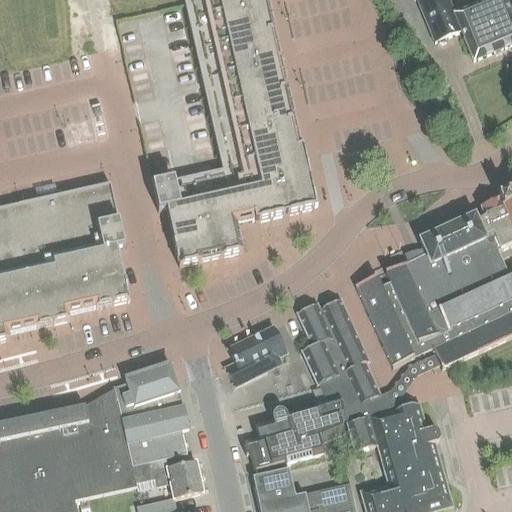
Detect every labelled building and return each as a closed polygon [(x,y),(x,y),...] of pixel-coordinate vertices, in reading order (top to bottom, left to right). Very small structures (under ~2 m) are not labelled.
[(0,0),(0,59),(78,42),(68,0),(0,0)] [(173,183),(151,188),(157,216),(165,214),(172,243),(171,243),(176,265),(177,265),(178,271),(200,266),(200,265),(219,261),(219,262),(242,257),(235,228),(254,224),(254,227),(316,213),(302,151),(300,152),(268,8),(266,0),(182,0),(221,174),(173,185),(173,183)] [(511,0),(487,0),(452,15),(446,0),(414,0),(433,46),(459,35),(471,64),(511,47),(511,0)] [(0,345),(9,344),(7,337),(35,331),(35,332),(68,324),(67,318),(95,311),(95,312),(128,305),(116,253),(124,251),(110,187),(33,205),(23,207),(13,209),(3,211),(0,211),(0,345)] [(408,370),(390,394),(385,396),(402,399),(417,379),(440,369),(441,372),(511,338),(511,276),(510,277),(499,253),(511,247),(511,193),(498,200),(499,201),(479,211),(483,219),(475,223),(472,217),(420,242),(430,264),(427,266),(426,264),(415,269),(420,278),(414,280),(406,264),(385,274),(389,284),(381,288),(376,277),(354,288),(393,370),(422,356),(425,362),(408,370)] [(339,397),(346,422),(389,407),(398,404),(402,399),(385,396),(380,399),(365,365),(369,364),(340,301),(320,311),(318,306),(298,315),(313,348),(302,354),(316,387),(320,387),(325,400),(339,397)] [(272,331),(265,334),(225,353),(232,367),(226,370),(223,371),(233,393),(282,369),(279,362),(285,359),(272,331)] [(127,447),(181,434),(187,433),(169,370),(125,383),(126,389),(114,393),(127,447)] [(0,511),(75,511),(73,502),(136,487),(113,393),(112,393),(112,395),(84,411),(0,428),(0,511)] [(255,472),(285,464),(285,468),(288,467),(324,457),(321,446),(334,439),(346,434),(342,423),(346,422),(339,397),(325,400),(315,404),(316,407),(309,409),(310,412),(286,418),(285,416),(283,413),(280,412),(275,412),(272,416),(272,418),(272,422),(253,427),(256,439),(243,443),(246,456),(250,456),(255,472)] [(391,408),(389,407),(346,422),(354,454),(375,448),(377,448),(389,495),(381,497),(379,490),(361,495),(366,511),(436,511),(451,508),(436,455),(433,455),(431,447),(436,445),(438,442),(438,438),(436,434),(433,431),(426,433),(424,429),(418,405),(392,412),(391,408)] [(187,457),(181,434),(127,447),(133,470),(167,462),(187,457)] [(167,472),(167,462),(133,470),(137,487),(154,483),(157,491),(170,488),(173,503),(202,495),(195,465),(167,472)] [(259,507),(295,499),(288,467),(285,468),(285,464),(255,472),(257,478),(253,479),(259,507)] [(313,496),(316,511),(354,511),(349,489),(313,496)] [(316,511),(313,496),(305,498),(304,496),(295,499),(259,507),(259,511),(316,511)] [(175,511),(174,503),(136,511),(175,511)]
